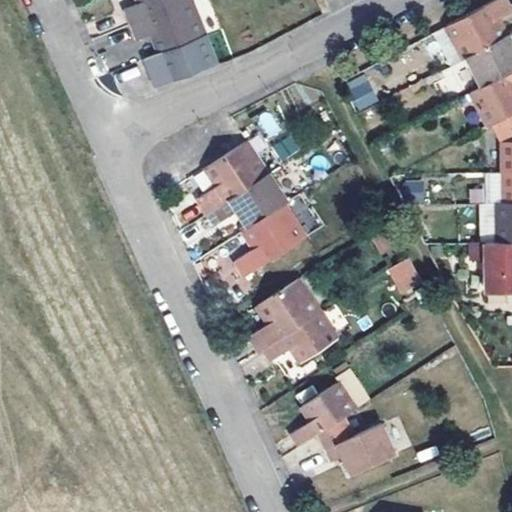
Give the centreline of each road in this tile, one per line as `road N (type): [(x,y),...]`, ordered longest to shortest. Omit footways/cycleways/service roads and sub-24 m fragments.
road 1 (residential): [(111,142),(275,511)]
road 2 (residential): [(111,142),(389,0)]
road 3 (residential): [(45,0),(111,142)]
